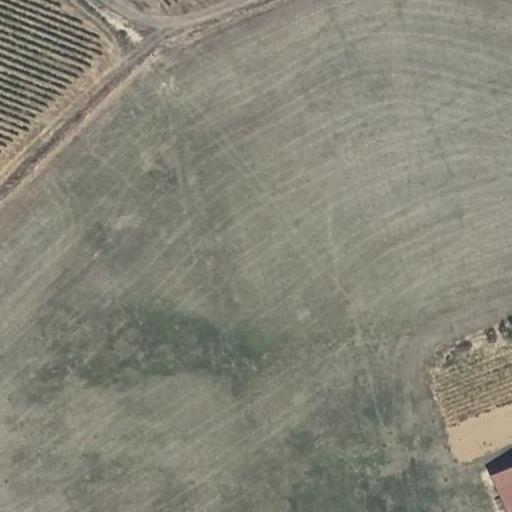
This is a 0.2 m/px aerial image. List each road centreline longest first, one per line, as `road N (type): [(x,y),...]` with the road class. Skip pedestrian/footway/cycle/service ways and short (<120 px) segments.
road 1 (track): [(0,176),(158,24)]
road 2 (track): [(244,0),(158,24),(107,0)]
